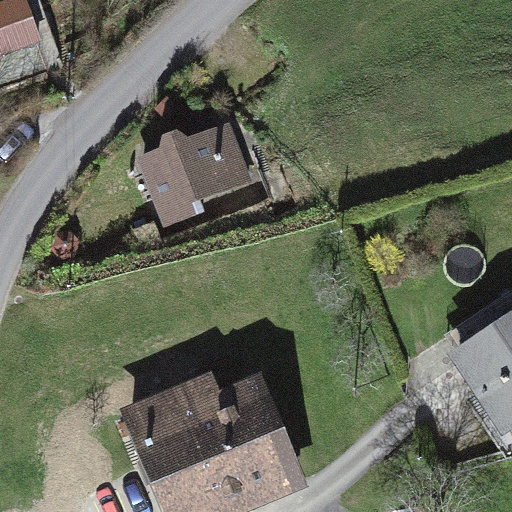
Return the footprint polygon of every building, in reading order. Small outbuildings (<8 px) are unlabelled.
[(0,53),(39,38),(24,1),(0,9),(0,53)] [(165,151),(144,160),(169,225),(202,213),(197,198),(220,189),(221,193),(245,184),(233,155),(214,162),(204,136),(184,144),(180,139),(176,137),(169,139),(164,145),(165,151)] [(451,351),(511,302),(511,276),(438,335),(451,351)] [(511,324),(458,361),(505,431),(511,426),(511,324)] [(207,386),(132,416),(171,511),(216,511),(295,481),(258,389),(215,407),(207,386)]
